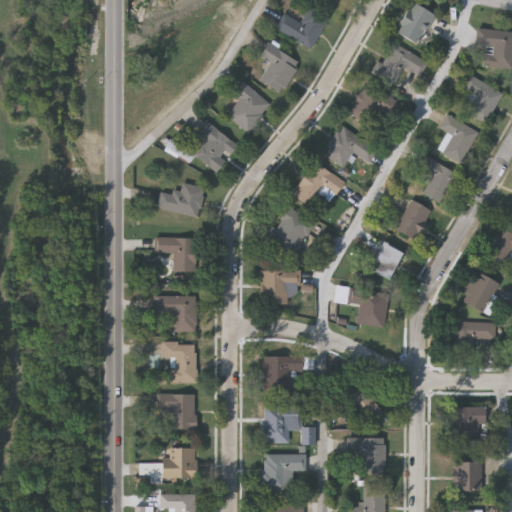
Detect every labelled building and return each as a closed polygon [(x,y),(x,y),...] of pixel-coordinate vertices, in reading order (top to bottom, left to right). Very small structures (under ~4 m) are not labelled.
[(394,30),(411,0),(434,13),(417,43),(394,30)] [(310,47),(273,27),(281,12),(299,21),(308,5),(327,16),(310,47)] [(511,29),(511,60),(511,68),(481,65),(483,44),(474,43),(475,26),(511,29)] [(369,71),(376,59),(381,62),(393,41),(426,60),(417,76),(402,68),(393,84),(369,71)] [(268,61),(257,55),(265,42),(298,60),(280,92),(258,79),(268,61)] [(485,123),(465,112),(475,94),(460,86),(467,73),(502,91),(485,123)] [(239,98),(231,92),(241,80),(271,104),(248,133),(226,114),(239,98)] [(379,127),(349,113),(363,82),(394,96),(379,127)] [(461,162),(437,150),(446,131),(437,127),(444,113),(477,129),(461,162)] [(192,153),(203,138),(195,132),(204,119),(235,143),(215,170),(194,154),(187,163),(165,147),(171,139),(192,153)] [(352,151),(341,166),(321,152),(341,124),(376,149),(367,162),(352,151)] [(418,179),(422,169),(417,167),(420,157),(453,167),(443,201),(421,194),(426,181),(418,179)] [(329,201),(316,193),(307,206),(290,193),(313,160),(343,181),(329,201)] [(197,215),(155,207),(159,189),(178,193),(180,181),(203,186),(197,215)] [(430,209),(414,239),(393,228),(409,198),(430,209)] [(269,224),(275,226),(284,206),(311,217),(293,257),(261,243),(269,224)] [(483,257),(497,225),(511,231),(511,255),(510,255),(505,267),(483,257)] [(172,269),(172,251),(153,251),(154,235),(195,236),(194,269),(172,269)] [(388,278),(367,265),(381,240),(403,253),(388,278)] [(286,283),(286,304),(258,304),(258,268),(299,268),(299,283),(286,283)] [(457,299),(471,269),(497,281),(483,312),(457,299)] [(355,322),(358,303),(346,301),(349,285),(388,291),(382,326),(355,322)] [(171,330),(171,312),(153,312),(153,294),(195,294),(195,330),(171,330)] [(472,350),(453,349),(453,320),(494,321),(494,338),(472,338),(472,350)] [(161,357),(161,341),(194,341),(194,382),(167,382),(167,357),(161,357)] [(260,355),(292,355),(292,387),(260,387),(260,355)] [(384,410),(368,425),(336,390),(352,375),(384,410)] [(195,392),(194,428),(168,428),(168,409),(154,409),(155,392),(195,392)] [(261,441),(261,404),(301,404),(301,420),(287,420),(287,441),(261,441)] [(486,429),(476,429),(477,445),(449,446),(448,405),(485,405),(486,429)] [(301,443),(301,427),(313,427),(313,443),(301,443)] [(384,470),(362,470),(362,453),(346,453),(346,436),(384,436),(384,470)] [(195,477),(160,477),(160,460),(168,460),(168,446),(195,446),(195,477)] [(261,489),(262,452),(304,453),(304,470),(292,470),(292,489),(261,489)] [(481,489),(451,489),(451,460),(481,460),(481,489)] [(362,484),(384,484),(384,511),(344,511),(344,504),(362,504),(362,484)] [(159,507),(159,491),(195,491),(195,511),(171,511),(171,507),(159,507)] [(259,511),(259,503),(302,503),(302,511),(259,511)]
